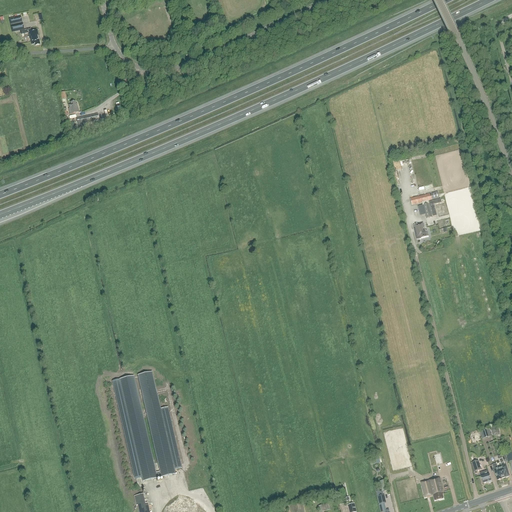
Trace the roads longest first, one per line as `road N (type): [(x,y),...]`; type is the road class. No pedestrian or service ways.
road 1 (motorway): [(0,214),(487,0)]
road 2 (motorway): [(445,0),(0,194)]
road 3 (unclassified): [(326,0),(163,71),(135,66),(115,46)]
road 4 (unclassified): [(511,171),(439,0)]
